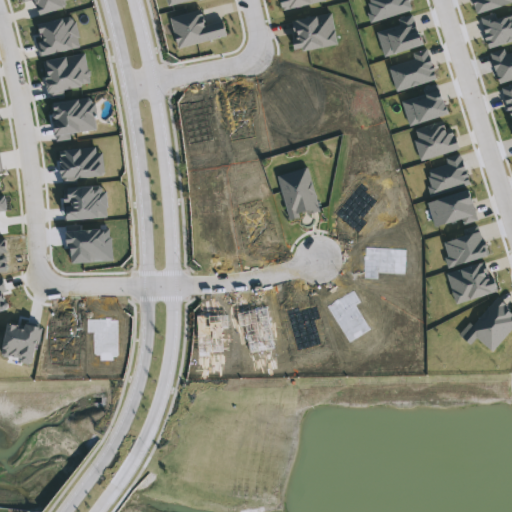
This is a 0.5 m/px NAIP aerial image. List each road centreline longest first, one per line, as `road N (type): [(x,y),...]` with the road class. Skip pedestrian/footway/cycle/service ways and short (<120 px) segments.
road 1 (tertiary): [(106,0),(137,168),(147,288),(141,371),(118,431),(59,511)]
road 2 (tertiary): [(94,511),(141,444),(165,376),(175,286),(156,81),(137,0)]
road 3 (residential): [(43,282),(0,25)]
road 4 (residential): [(511,214),(443,0)]
road 5 (residential): [(316,262),(260,278),(147,288)]
road 6 (residential): [(259,56),(128,88)]
